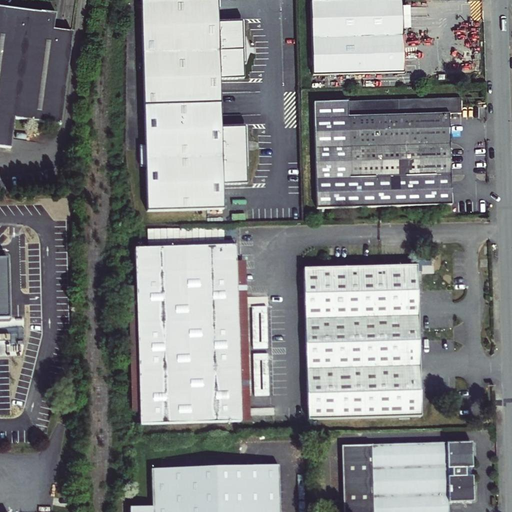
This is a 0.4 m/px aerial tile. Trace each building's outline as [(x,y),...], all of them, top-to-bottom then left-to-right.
[(141,145),(142,166),(148,166),(149,211),(225,209),(224,184),(249,183),(247,127),(223,128),(222,79),(244,79),(243,22),(219,23),(218,0),(142,0),(147,145),(141,145)] [(400,0),(310,0),(311,74),(402,73),(400,0)] [(56,12),(0,4),(0,144),(12,146),(16,116),(62,121),(74,30),(54,27),(56,12)] [(315,104),(318,208),(454,204),(451,114),(463,113),(463,101),(315,104)] [(232,246),(131,249),(138,425),(238,422),(232,246)] [(417,266),(304,269),(306,418),(420,416),(417,266)] [(341,447),(341,511),(446,511),(447,503),(472,502),(471,477),(469,477),(469,469),(471,469),(471,444),(341,447)] [(135,505),(134,511),(295,511),(294,462),(158,466),(159,504),(135,505)]
